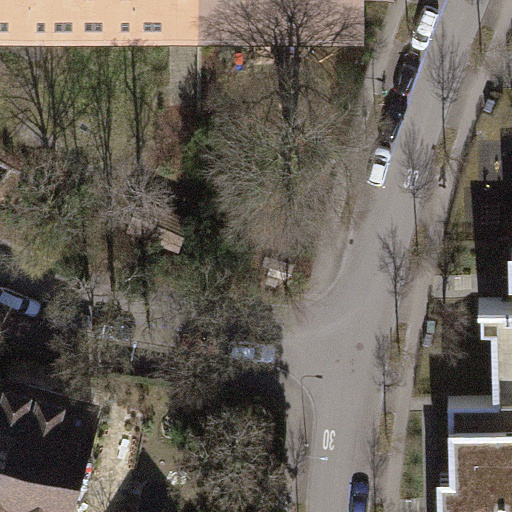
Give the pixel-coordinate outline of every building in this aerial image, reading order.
[(0,0),(0,24),(194,24),(194,0),(0,0)] [(194,0),(194,24),(360,23),(360,0),(194,0)] [(0,160),(0,218),(3,221),(27,175),(0,160)] [(511,265),(511,266),(511,297),(493,298),(495,398),(511,397),(511,265)] [(0,507),(17,511),(57,511),(89,399),(0,377),(0,507)] [(511,511),(511,397),(495,398),(449,399),(451,491),(443,492),(442,511),(511,511)]
